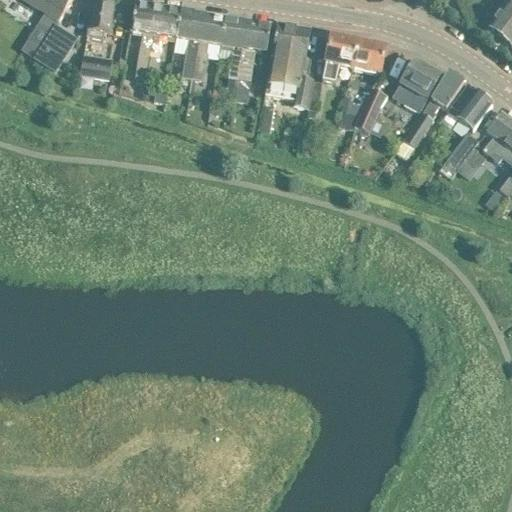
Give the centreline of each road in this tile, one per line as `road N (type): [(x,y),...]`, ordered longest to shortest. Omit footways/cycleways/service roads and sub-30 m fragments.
road 1 (tertiary): [(401,26),(239,0)]
road 2 (tertiary): [(511,99),(401,26)]
